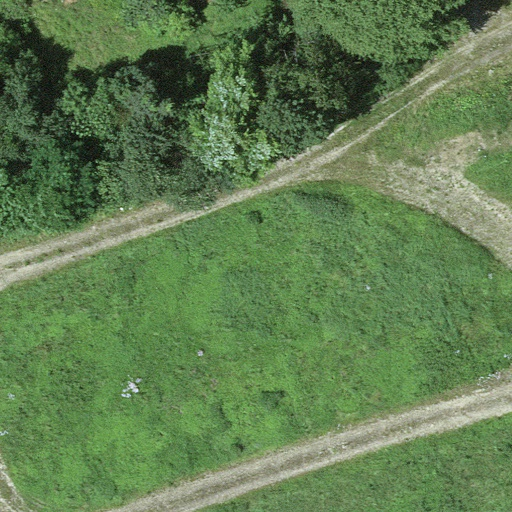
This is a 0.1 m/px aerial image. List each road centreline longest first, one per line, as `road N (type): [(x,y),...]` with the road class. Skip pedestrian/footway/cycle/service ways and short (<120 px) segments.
road 1 (track): [(472,53),(352,142),(0,262)]
road 2 (track): [(511,397),(154,511)]
road 3 (track): [(352,142),(452,190),(511,252)]
